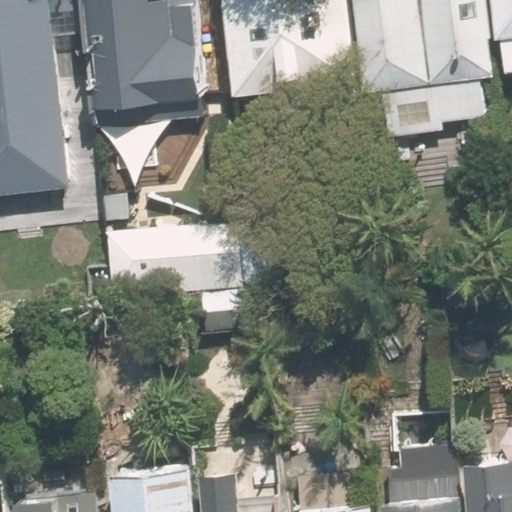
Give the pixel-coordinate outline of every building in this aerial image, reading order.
[(0,0),(0,192),(69,187),(51,0),(0,0)] [(198,0),(90,0),(102,123),(209,113),(198,0)] [(372,85),(363,0),(234,0),(244,98),(358,87),(372,85)] [(363,0),(372,85),(376,123),(502,111),(498,74),(505,73),(497,0),(363,0)] [(511,0),(497,0),(505,73),(511,72),(511,0)] [(476,511),(471,455),(464,456),(462,433),(402,438),(405,486),(388,488),(390,511),(476,511)] [(511,511),(511,452),(471,455),(476,511),(511,511)] [(195,511),(191,462),(118,469),(122,511),(195,511)] [(251,468),(208,473),(212,511),(288,511),(285,489),(254,492),(251,468)] [(382,511),(380,493),(302,501),(303,511),(382,511)] [(107,511),(107,495),(20,500),(20,511),(107,511)]
